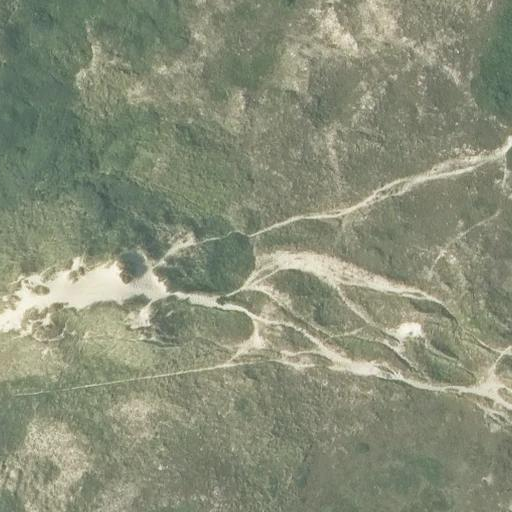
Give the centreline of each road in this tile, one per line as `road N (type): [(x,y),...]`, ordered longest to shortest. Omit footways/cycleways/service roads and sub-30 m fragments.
road 1 (unknown): [(511,387),(394,329),(328,282),(276,272),(200,302),(123,288)]
road 2 (unknown): [(123,288),(0,319)]
